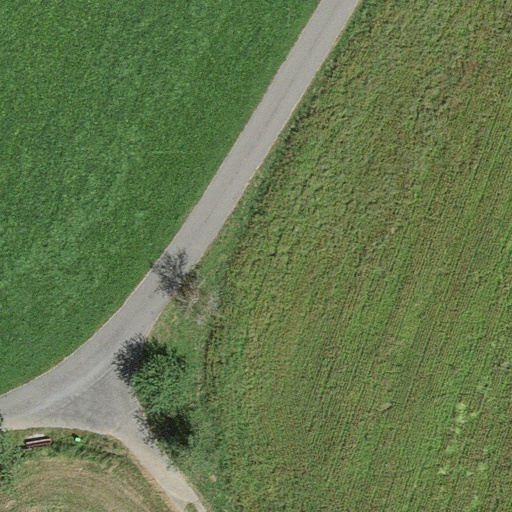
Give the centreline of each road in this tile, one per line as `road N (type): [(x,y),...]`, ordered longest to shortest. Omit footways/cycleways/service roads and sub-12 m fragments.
road 1 (track): [(338,0),(237,176),(161,288),(84,381),(0,419)]
road 2 (track): [(186,511),(84,381)]
